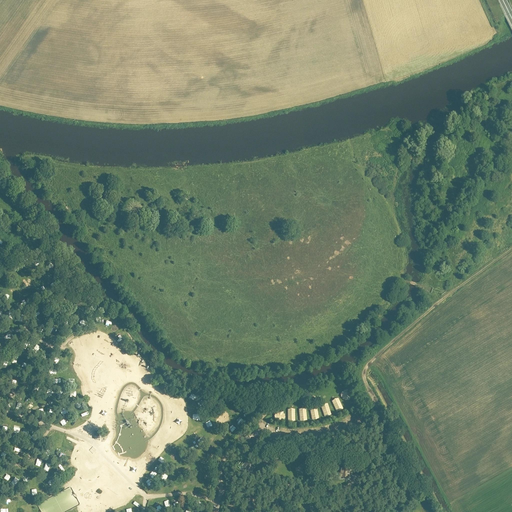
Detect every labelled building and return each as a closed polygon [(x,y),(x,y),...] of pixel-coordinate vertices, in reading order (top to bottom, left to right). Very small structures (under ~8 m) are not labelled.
[(248,458),(242,463),(245,467),(251,463),(248,458)] [(353,470),(343,469),(342,478),(349,478),(349,476),(352,476),(353,470)] [(154,492),(161,494),(163,489),(156,486),(154,492)] [(271,504),(275,511),(281,509),(278,500),(271,504)] [(247,505),(250,511),(253,511),(257,510),(254,502),(247,505)]
